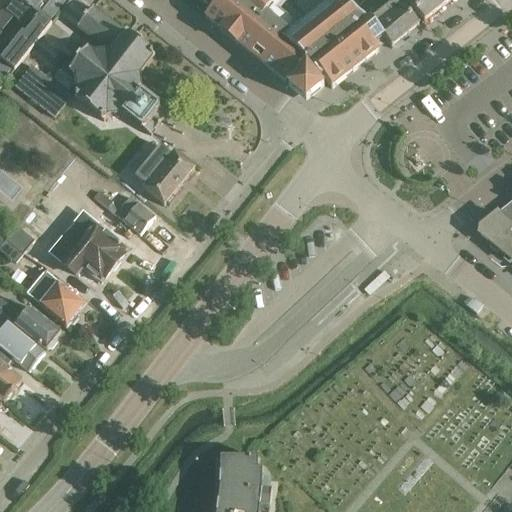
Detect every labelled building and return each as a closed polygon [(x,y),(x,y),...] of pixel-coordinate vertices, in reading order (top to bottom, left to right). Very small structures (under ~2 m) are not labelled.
[(6,6),(0,14),(0,33),(1,35),(13,19),(22,27),(24,25),(25,25),(30,19),(35,24),(30,30),(19,42),(17,40),(0,60),(14,72),(51,27),(35,13),(44,0),(14,0),(8,8),(6,6)] [(222,33),(221,34),(220,35),(238,49),(239,47),(285,85),(288,81),(293,85),(288,90),(306,105),(324,91),(319,85),(324,82),(332,92),(375,57),(379,54),(375,50),(385,42),(373,30),(342,5),(335,0),(221,0),(205,20),(222,33)] [(419,30),(406,14),(397,2),(394,0),(335,0),(342,5),(373,30),(385,42),(392,51),(419,30)] [(408,5),(424,25),(439,13),(428,0),(402,0),(408,5)] [(428,0),(439,13),(454,1),(453,0),(428,0)] [(155,58),(134,42),(92,10),(77,29),(87,37),(62,69),(75,79),(77,96),(74,100),(103,122),(106,119),(123,117),(151,139),(168,116),(141,95),(139,79),(155,58)] [(54,121),(70,101),(30,69),(14,88),(54,121)] [(161,149),(135,181),(146,189),(144,192),(164,209),(167,206),(169,208),(175,200),(173,198),(195,172),(174,155),(172,158),(161,149)] [(133,239),(149,220),(117,193),(101,211),(133,239)] [(511,204),(497,216),(511,227),(511,204)] [(479,237),(489,245),(511,263),(511,269),(511,270),(511,227),(497,216),(480,230),(479,237)] [(60,264),(62,266),(78,279),(83,272),(101,286),(128,254),(96,228),(76,251),(74,249),(68,247),(61,247),(56,253),(57,259),(60,264)] [(16,230),(5,243),(23,258),(34,244),(16,230)] [(0,253),(16,266),(23,258),(5,243),(0,249),(0,253)] [(393,274),(373,289),(378,296),(398,280),(393,274)] [(27,297),(51,317),(66,329),(84,308),(45,275),(27,297)] [(473,301),(466,309),(477,318),(481,312),(483,309),(473,301)] [(0,315),(47,353),(61,336),(29,310),(20,320),(0,303),(0,315)] [(45,357),(29,344),(15,332),(7,326),(0,335),(0,351),(12,361),(30,375),(45,357)] [(5,370),(12,361),(0,351),(0,402),(4,406),(22,383),(5,370)] [(259,511),(260,510),(269,511),(272,493),(262,493),(262,472),(258,472),(258,461),(221,461),(220,477),(222,477),(222,488),(220,488),(218,505),(220,505),(219,511),(259,511)]
